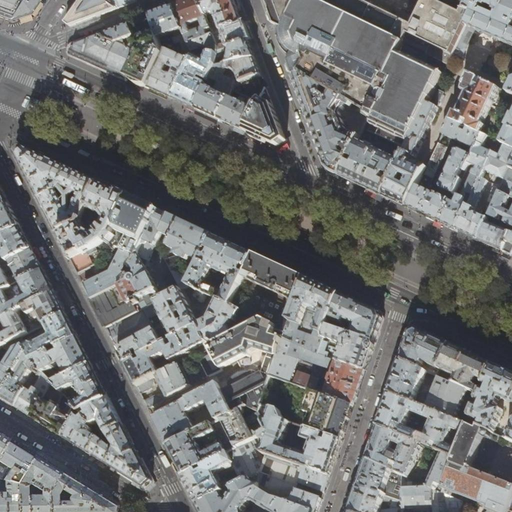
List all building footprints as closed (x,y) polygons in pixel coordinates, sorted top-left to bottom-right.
[(0,0),(0,15),(10,19),(22,0),(0,0)] [(22,0),(10,19),(18,17),(30,13),(38,0),(22,0)] [(71,27),(118,9),(105,0),(82,0),(66,23),(71,27)] [(105,0),(118,9),(137,1),(140,0),(105,0)] [(209,23),(206,16),(199,0),(192,0),(186,3),(174,7),(186,35),(192,52),(204,47),(209,49),(211,55),(218,55),(219,52),(219,48),(218,46),(214,35),(210,37),(207,32),(212,30),(209,23)] [(199,0),(206,16),(213,14),(216,15),(219,22),(214,24),(212,21),(209,23),(212,30),(214,35),(243,24),(233,0),(199,0)] [(448,66),(405,45),(404,44),(404,45),(313,0),(265,0),(273,20),(295,77),(303,75),(343,99),(371,116),(365,130),(401,147),(407,150),(436,89),(448,66)] [(356,0),(313,0),(404,45),(404,44),(409,35),(452,57),(453,54),(472,14),(464,10),(463,10),(460,15),(437,3),(438,0),(424,0),(425,1),(412,27),(356,0)] [(511,82),(507,93),(511,95),(511,1),(509,0),(456,0),(467,4),(464,10),(472,14),(453,54),(462,58),(474,31),(511,47),(511,82)] [(174,7),(162,12),(150,16),(159,36),(162,44),(170,41),(168,35),(175,33),(177,38),(186,35),(174,7)] [(105,68),(130,80),(142,54),(132,31),(129,24),(115,30),(89,40),(76,45),(72,53),(105,68)] [(148,24),(132,31),(142,54),(130,80),(131,80),(141,85),(146,87),(151,90),(166,58),(162,44),(159,36),(155,37),(148,24)] [(243,24),(214,35),(218,46),(229,43),(231,47),(249,41),(248,39),(243,24)] [(174,39),(170,41),(162,44),(166,58),(151,90),(160,94),(174,100),(192,62),(189,61),(191,55),(187,53),(182,41),(176,44),(174,39)] [(249,41),(231,47),(224,50),(219,52),(218,55),(216,68),(256,59),(255,56),(249,41)] [(216,68),(218,55),(211,55),(210,54),(206,63),(194,58),(192,62),(174,100),(184,104),(197,110),(210,80),(216,68)] [(262,76),(259,66),(256,59),(216,68),(210,80),(234,90),(236,86),(262,76)] [(335,174),(342,177),(349,163),(351,158),(358,144),(342,138),(332,118),(343,99),(303,75),(295,77),(299,89),(309,118),(312,125),(328,171),(335,174)] [(456,112),(452,120),(464,126),(465,126),(467,121),(471,124),(469,128),(482,134),(486,126),(483,124),(499,89),(484,82),(482,87),(478,85),(480,80),(470,76),(463,91),(467,94),(459,113),(456,112)] [(141,85),(131,80),(130,84),(145,90),(146,87),(141,85)] [(233,92),(234,90),(210,80),(197,110),(207,115),(220,120),(233,92)] [(267,89),(261,103),(247,133),(268,142),(278,147),(287,141),(267,89)] [(436,89),(407,150),(385,197),(389,199),(398,203),(405,206),(409,208),(428,168),(419,164),(416,163),(412,161),(414,157),(415,158),(438,109),(437,108),(438,106),(439,107),(444,96),(443,96),(444,93),(436,89)] [(239,94),(233,92),(220,120),(233,126),(247,133),(261,103),(244,96),(241,103),(233,100),(235,96),(237,97),(239,94)] [(511,114),(507,127),(508,128),(502,143),(507,146),(511,147),(511,114)] [(464,126),(452,120),(450,120),(443,135),(475,150),(482,134),(469,128),(468,128),(466,132),(462,130),(464,126)] [(358,144),(351,158),(357,161),(355,165),(349,163),(342,177),(365,188),(385,197),(407,150),(401,147),(399,151),(403,153),(400,160),(367,145),(371,137),(363,133),(358,144)] [(459,231),(483,178),(486,171),(494,153),(483,149),(487,141),(494,144),(492,148),(495,149),(499,142),(482,134),(475,150),(472,156),(469,164),(478,168),(477,170),(476,170),(475,171),(475,172),(474,172),(474,173),(469,186),(466,187),(458,205),(452,203),(443,224),(448,226),(459,231)] [(466,172),(469,164),(472,156),(459,150),(457,151),(438,196),(427,191),(436,172),(448,148),(439,144),(428,168),(409,208),(426,216),(430,218),(443,224),(452,203),(462,180),(458,178),(462,170),(466,172)] [(511,170),(511,167),(511,147),(507,146),(502,157),(494,153),(486,171),(506,181),(511,170)] [(120,230),(118,223),(130,198),(115,190),(84,176),(48,160),(22,148),(17,153),(32,182),(48,212),(64,243),(74,263),(79,274),(103,262),(103,261),(104,261),(104,257),(114,250),(116,247),(121,241),(116,237),(120,230)] [(478,168),(469,164),(466,172),(462,170),(458,178),(462,180),(452,203),(458,205),(466,187),(469,186),(474,173),(474,172),(475,172),(475,171),(476,170),(477,170),(478,168)] [(511,169),(511,170),(506,181),(501,193),(511,198),(511,169)] [(480,241),(491,217),(492,215),(486,212),(484,216),(476,213),(489,182),(483,178),(459,231),(469,236),(480,241)] [(0,211),(11,206),(5,195),(0,185),(0,211)] [(511,198),(501,193),(492,215),(491,217),(511,226),(511,198)] [(138,257),(159,211),(146,205),(130,198),(118,223),(120,230),(116,237),(121,241),(116,247),(124,251),(138,257)] [(0,211),(0,239),(22,228),(17,218),(11,206),(0,211)] [(188,224),(159,211),(138,257),(126,284),(93,301),(104,322),(108,329),(155,304),(150,295),(158,291),(146,268),(162,234),(173,239),(169,249),(179,253),(177,257),(166,260),(173,275),(174,274),(182,291),(185,289),(189,287),(190,287),(197,271),(186,272),(178,257),(189,263),(191,259),(201,263),(214,236),(188,224)] [(511,226),(491,217),(480,241),(492,247),(504,252),(508,242),(511,243),(511,226)] [(22,228),(0,239),(0,266),(33,250),(28,239),(22,228)] [(197,271),(190,287),(196,289),(209,295),(219,300),(232,306),(256,256),(236,246),(214,236),(201,263),(197,271)] [(0,294),(5,292),(20,284),(44,272),(39,262),(33,250),(0,266),(0,294)] [(124,251),(123,252),(113,273),(86,287),(88,291),(93,301),(126,284),(138,257),(124,251)] [(279,266),(256,256),(232,306),(264,321),(277,327),(275,330),(276,330),(287,334),(307,279),(301,276),(279,266)] [(103,262),(79,274),(83,280),(100,272),(97,266),(104,263),(103,262)] [(9,300),(5,292),(0,294),(0,322),(4,320),(18,313),(23,310),(56,293),(50,283),(44,272),(20,284),(21,285),(11,299),(9,300)] [(323,286),(307,279),(287,334),(285,340),(319,356),(329,328),(341,294),(323,286)] [(199,316),(185,289),(182,291),(155,304),(108,329),(112,337),(121,356),(126,364),(164,345),(156,331),(158,330),(157,328),(155,329),(150,319),(157,315),(156,314),(161,312),(175,339),(188,332),(193,330),(200,326),(208,342),(211,348),(264,321),(232,306),(219,300),(210,320),(200,325),(196,318),(199,316)] [(209,295),(196,289),(194,296),(202,304),(205,303),(209,295)] [(56,293),(23,310),(27,318),(29,319),(31,319),(32,322),(39,318),(44,327),(46,325),(67,315),(60,302),(56,293)] [(363,305),(341,294),(329,328),(344,333),(347,324),(356,327),(353,336),(376,343),(380,330),(383,320),(380,313),(363,305)] [(18,313),(4,320),(11,334),(0,339),(0,349),(4,348),(21,339),(29,335),(18,313)] [(67,315),(46,325),(52,336),(49,337),(50,339),(36,346),(33,345),(26,348),(30,356),(32,362),(51,352),(49,348),(51,348),(52,348),(53,347),(54,346),(57,344),(58,348),(78,338),(72,324),(67,315)] [(274,336),(276,330),(275,330),(277,327),(264,321),(211,348),(214,354),(222,369),(247,356),(250,363),(248,368),(248,367),(247,372),(240,373),(237,375),(234,378),(232,380),(230,384),(231,387),(222,392),(234,414),(248,407),(259,412),(261,406),(271,378),(274,368),(285,340),(274,336)] [(192,338),(188,332),(175,339),(173,340),(176,346),(171,349),(168,342),(164,345),(126,364),(132,375),(137,387),(153,378),(157,376),(161,374),(154,362),(167,355),(171,362),(208,342),(200,326),(193,330),(196,336),(192,338)] [(353,336),(344,333),(329,328),(319,356),(366,371),(371,356),(376,343),(353,336)] [(406,345),(401,361),(421,370),(425,363),(441,370),(452,346),(434,337),(418,330),(411,333),(406,345)] [(78,338),(58,348),(55,350),(57,355),(54,357),(51,352),(32,362),(33,362),(41,371),(44,374),(62,364),(69,378),(93,365),(85,350),(78,338)] [(21,339),(4,348),(16,355),(5,373),(0,370),(0,397),(3,400),(30,356),(26,348),(21,339)] [(285,340),(274,368),(271,378),(289,384),(312,392),(315,393),(320,380),(299,373),(296,381),(292,380),(299,359),(334,371),(333,375),(331,375),(327,388),(326,387),(326,388),(328,389),(326,396),(354,406),(360,388),(366,371),(319,356),(285,340)] [(475,356),(452,346),(441,370),(441,371),(457,378),(455,384),(482,396),(484,391),(477,388),(480,380),(487,383),(494,365),(475,356)] [(223,371),(222,369),(214,354),(201,361),(210,378),(223,371)] [(32,362),(30,356),(3,400),(11,405),(18,409),(34,383),(29,380),(34,372),(38,375),(41,371),(33,362),(32,362)] [(421,370),(401,361),(395,378),(390,394),(470,427),(471,424),(473,418),(477,407),(479,402),(482,396),(455,384),(440,378),(436,389),(424,383),(428,373),(421,370)] [(180,364),(161,374),(157,376),(169,399),(192,387),(180,364)] [(93,365),(69,378),(58,383),(55,385),(62,393),(74,387),(78,386),(84,398),(82,402),(75,406),(82,413),(83,413),(110,399),(101,382),(93,365)] [(511,373),(510,372),(494,365),(487,383),(486,386),(491,388),(489,393),(484,391),(482,396),(479,402),(484,404),(482,409),(477,407),(473,418),(483,424),(481,428),(487,431),(494,434),(504,411),(498,409),(501,399),(511,403),(511,429),(508,441),(511,442),(511,373)] [(44,374),(41,371),(38,375),(34,383),(18,409),(26,414),(32,418),(53,384),(53,383),(44,374)] [(155,383),(153,378),(137,387),(141,395),(143,394),(153,389),(155,383)] [(69,400),(62,393),(55,385),(53,384),(32,418),(50,429),(66,439),(82,413),(75,406),(73,404),(69,400)] [(219,422),(234,414),(222,392),(221,389),(219,385),(153,418),(160,431),(168,447),(197,433),(187,415),(209,403),(219,422)] [(326,396),(315,393),(312,392),(308,404),(305,413),(312,415),(307,429),(343,441),(347,426),(354,406),(326,396)] [(390,394),(385,410),(379,427),(423,445),(444,454),(457,459),(470,427),(390,394)] [(144,401),(149,409),(164,401),(162,398),(157,396),(147,401),(146,400),(144,401)] [(110,399),(83,413),(94,425),(101,422),(108,434),(124,426),(117,412),(110,399)] [(280,412),(261,406),(259,412),(269,433),(255,440),(263,454),(267,455),(330,477),(335,463),(343,441),(307,429),(303,427),(301,434),(302,436),(304,437),(303,439),(312,442),(308,455),(283,446),(291,423),(284,421),(280,412)] [(248,407),(234,414),(219,422),(197,433),(168,447),(176,461),(183,477),(199,469),(204,466),(255,440),(269,433),(259,412),(248,407)] [(83,413),(82,413),(66,439),(76,445),(91,455),(101,440),(89,433),(94,425),(83,413)] [(471,424),(470,427),(457,459),(443,494),(451,498),(453,492),(491,507),(489,511),(490,511),(489,511),(507,511),(511,501),(511,487),(471,471),(487,431),(481,428),(471,424)] [(124,426),(108,434),(118,448),(115,451),(101,440),(91,455),(115,469),(118,471),(146,489),(153,482),(141,459),(137,451),(124,426)] [(423,445),(379,427),(374,442),(368,460),(402,476),(408,479),(423,445)] [(0,454),(9,439),(0,432),(0,454)] [(22,446),(9,439),(0,454),(0,478),(5,480),(17,483),(35,455),(22,446)] [(260,473),(267,455),(263,454),(255,440),(204,466),(206,470),(200,473),(199,469),(183,477),(190,489),(198,505),(222,493),(213,474),(233,463),(242,482),(249,479),(260,473)] [(457,459),(444,454),(430,488),(433,489),(443,494),(457,459)] [(48,463),(35,455),(17,483),(27,486),(32,478),(44,486),(41,490),(49,492),(62,471),(48,463)] [(330,477),(267,455),(260,473),(260,485),(260,488),(274,499),(315,511),(318,511),(321,505),(323,500),(297,491),(299,483),(325,493),(328,485),(330,477)] [(146,489),(118,471),(117,473),(145,491),(148,491),(154,484),(154,481),(143,458),(141,459),(153,482),(146,489)] [(402,476),(368,460),(364,473),(359,487),(403,502),(402,476)] [(115,511),(117,506),(84,485),(62,471),(49,492),(49,511),(115,511)] [(430,488),(408,479),(402,476),(403,502),(403,511),(411,511),(411,509),(434,508),(433,489),(430,488)] [(225,499),(222,493),(198,505),(201,511),(315,511),(274,499),(260,488),(260,485),(252,482),(249,479),(242,482),(230,489),(233,493),(231,495),(226,501),(225,499)] [(0,511),(17,511),(17,483),(5,480),(5,492),(0,492),(0,511)] [(27,486),(17,483),(17,511),(49,511),(49,492),(41,490),(42,495),(39,495),(39,492),(33,492),(33,495),(27,495),(27,486)] [(403,511),(403,502),(359,487),(354,501),(350,511),(403,511)] [(451,498),(443,494),(433,489),(434,508),(433,511),(463,511),(463,503),(451,498)]
